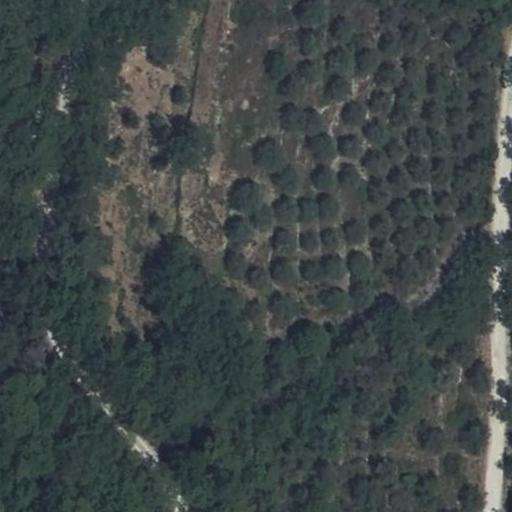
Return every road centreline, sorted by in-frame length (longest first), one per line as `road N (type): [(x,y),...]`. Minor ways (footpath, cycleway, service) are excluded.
road 1 (track): [(175,511),(160,458),(44,317),(68,0)]
road 2 (track): [(511,142),(499,210),(491,511)]
